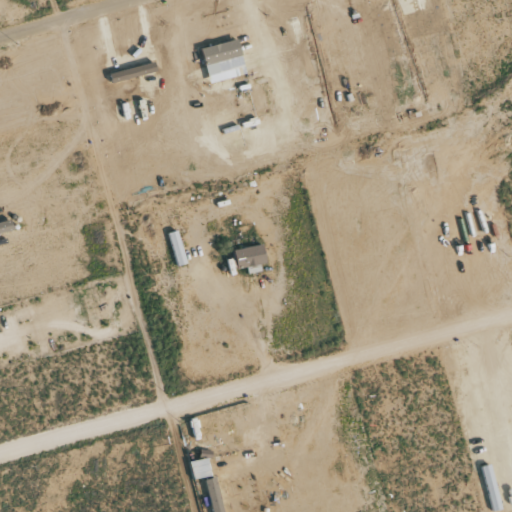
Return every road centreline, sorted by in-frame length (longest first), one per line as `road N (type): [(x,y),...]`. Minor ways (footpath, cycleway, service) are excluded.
road 1 (residential): [(0,458),(276,373),(511,312)]
road 2 (residential): [(0,37),(136,0)]
